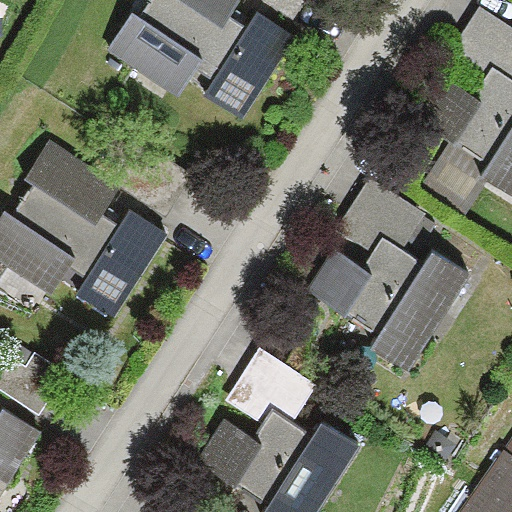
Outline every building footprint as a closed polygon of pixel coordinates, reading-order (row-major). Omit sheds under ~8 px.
[(147,0),(123,40),(257,122),(296,58),(260,35),(281,1),(306,16),(315,0),(147,0)] [(511,13),(492,0),(489,0),(410,115),(511,185),(511,13)] [(114,177),(50,137),(0,218),(0,252),(119,325),(158,261),(122,239),(143,204),(168,220),(195,175),(163,155),(155,169),(129,153),(114,177)] [(442,210),(383,170),(303,286),(433,376),(501,276),(430,227),(442,210)] [(331,380),(272,339),(192,456),(273,511),(344,511),(391,446),(319,397),(331,380)] [(0,373),(0,511),(10,511),(43,459),(6,437),(27,402),(52,418),(80,373),(48,353),(39,367),(14,351),(0,373)] [(511,511),(511,447),(458,511),(511,511)]
